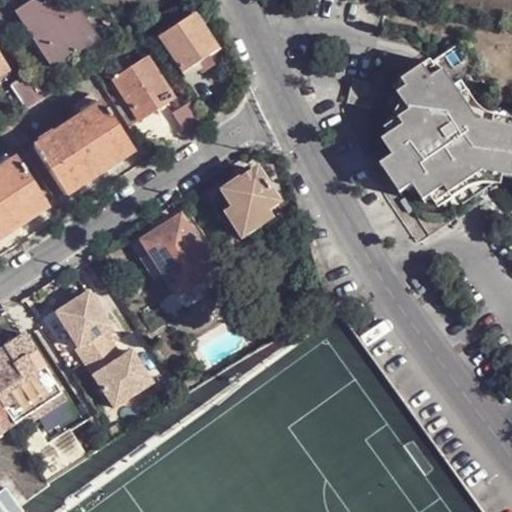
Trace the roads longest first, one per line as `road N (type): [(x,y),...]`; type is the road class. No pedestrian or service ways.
road 1 (residential): [(511,467),(390,308),(280,103)]
road 2 (residential): [(280,103),(0,285)]
road 3 (unknown): [(375,279),(460,244),(476,253),(511,306)]
